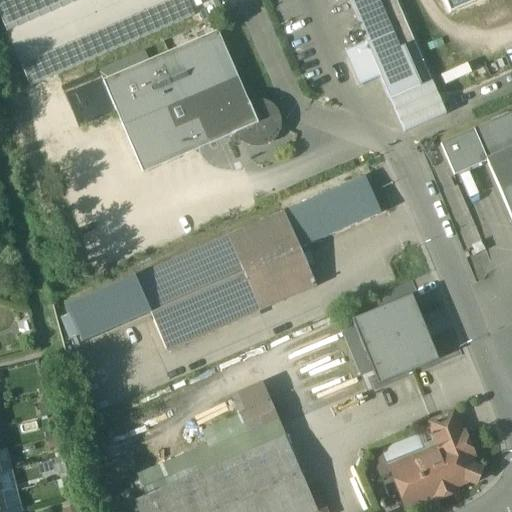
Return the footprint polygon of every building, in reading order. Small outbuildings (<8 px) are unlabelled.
[(0,0),(0,20),(5,32),(16,27),(3,0),(0,0)] [(3,0),(16,27),(27,22),(16,0),(3,0)] [(16,0),(27,22),(37,17),(29,0),(16,0)] [(29,0),(37,17),(48,12),(42,0),(29,0)] [(42,0),(48,12),(59,8),(55,0),(42,0)] [(173,0),(171,0),(162,4),(171,24),(182,19),(173,0)] [(187,0),(173,0),(182,19),(193,14),(187,0)] [(394,0),(349,0),(368,43),(343,53),(358,87),(379,79),(388,100),(430,83),(394,0)] [(442,0),(449,15),(484,0),(442,0)] [(162,4),(151,9),(160,29),(171,24),(162,4)] [(151,9),(140,14),(149,34),(160,29),(151,9)] [(140,14),(129,18),(138,39),(149,34),(140,14)] [(129,18),(118,23),(127,43),(138,39),(129,18)] [(118,23),(107,28),(116,48),(127,43),(118,23)] [(107,28),(96,33),(105,53),(116,48),(107,28)] [(111,78),(102,82),(142,175),(228,137),(230,141),(239,136),(245,142),(252,145),(261,145),(268,141),(274,135),(276,127),(275,118),(271,111),(264,106),(256,104),(248,106),(216,32),(148,62),(144,52),(107,68),(111,78)] [(96,33),(85,38),(94,58),(105,53),(96,33)] [(85,38),(74,43),(83,63),(94,58),(85,38)] [(74,43),(63,48),(72,68),(83,63),(74,43)] [(63,48),(52,52),(61,73),(72,68),(63,48)] [(52,52),(41,57),(50,77),(61,73),(52,52)] [(41,57),(30,62),(39,82),(50,77),(41,57)] [(30,62),(19,67),(28,87),(39,82),(30,62)] [(75,89),(87,121),(109,112),(103,98),(106,97),(99,79),(75,89)] [(430,83),(388,100),(403,134),(445,116),(440,105),(431,83),(430,83)] [(511,113),(439,145),(453,177),(486,162),(511,223),(511,113)] [(364,179),(282,213),(298,251),(380,216),(364,179)] [(282,213),(132,277),(148,314),(165,353),(314,289),(298,251),(282,213)] [(80,344),(148,314),(132,277),(64,307),(68,315),(77,336),(80,344)] [(410,297),(350,322),(378,386),(437,361),(410,297)] [(77,336),(68,315),(59,319),(68,340),(77,336)] [(135,476),(145,498),(282,439),(259,386),(230,398),(238,417),(200,433),(206,446),(135,476)] [(451,415),(427,425),(435,447),(460,437),(451,415)] [(460,437),(435,447),(436,450),(438,449),(440,454),(413,465),(414,468),(398,475),(407,497),(422,491),(426,502),(435,498),(436,501),(454,493),(451,488),(465,482),(473,486),(479,471),(471,468),(467,459),(471,457),(462,436),(460,437)] [(145,498),(134,503),(137,511),(264,511),(306,494),(305,493),(282,439),(145,498)] [(100,469),(107,484),(134,472),(136,472),(129,457),(100,469)] [(134,503),(145,498),(135,476),(134,472),(107,484),(103,485),(114,511),(134,503)] [(306,494),(264,511),(323,511),(314,490),(305,493),(306,494)] [(137,511),(134,503),(114,511),(137,511)]
